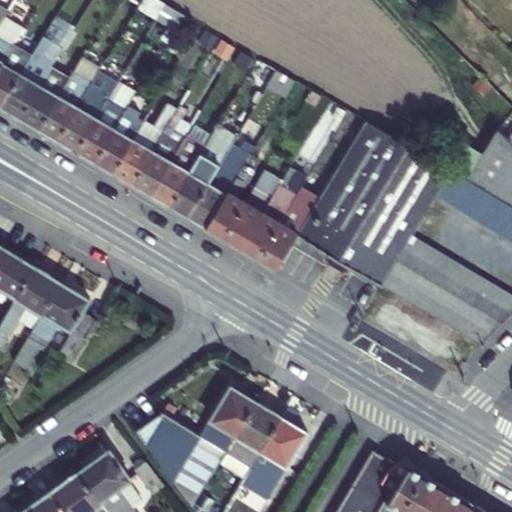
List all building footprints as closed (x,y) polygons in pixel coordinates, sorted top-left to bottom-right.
[(183,14),(164,3),(154,18),(174,30),(183,14)] [(0,23),(4,17),(8,10),(0,5),(0,23)] [(4,17),(0,23),(0,64),(13,43),(23,28),(4,17)] [(32,54),(0,105),(19,117),(50,66),(54,60),(45,55),(51,42),(42,37),(32,54)] [(13,43),(0,64),(0,105),(32,54),(13,43)] [(265,86),(275,70),(255,58),(246,74),(265,86)] [(50,66),(19,117),(39,129),(69,77),(50,66)] [(265,86),(284,97),(294,81),(275,70),(265,86)] [(69,77),(39,129),(57,140),(87,88),(92,82),(73,71),(69,77)] [(87,88),(57,140),(75,150),(107,98),(117,81),(108,76),(101,87),(97,94),(87,88)] [(97,94),(101,87),(92,82),(87,88),(97,94)] [(321,96),(310,91),(304,101),(315,106),(321,96)] [(126,109),(107,98),(75,150),(94,162),(126,109)] [(179,103),(170,98),(166,104),(161,102),(151,119),(164,128),(179,103)] [(164,128),(131,183),(151,195),(186,134),(187,133),(176,127),(181,117),(187,108),(179,103),(164,128)] [(126,109),(94,162),(113,172),(144,119),(136,115),(139,112),(128,105),(126,109)] [(363,123),(346,113),(336,130),(353,139),(363,123)] [(144,119),(113,172),(131,183),(164,128),(151,119),(146,117),(144,119)] [(192,124),(181,117),(176,127),(187,133),(192,124)] [(450,170),(365,120),(363,123),(353,139),(348,149),(336,168),(314,204),(297,233),(328,252),(326,255),(328,256),(327,258),(330,260),(328,262),(341,270),(343,267),(346,269),(347,266),(350,268),(351,266),(382,284),(411,235),(436,194),(450,170)] [(213,131),(231,142),(236,136),(217,124),(213,131)] [(511,131),(511,132),(506,137),(497,127),(466,179),(511,206),(511,131)] [(204,145),(169,205),(188,216),(221,159),(231,142),(213,131),(204,145)] [(186,134),(151,195),(169,205),(204,145),(186,134)] [(232,165),(246,141),(236,135),(236,136),(231,142),(221,159),(232,165)] [(246,141),(232,165),(221,159),(188,216),(206,227),(244,164),(255,146),(246,141)] [(336,168),(348,149),(341,144),(329,163),(336,168)] [(290,166),(271,156),(261,174),(224,237),(240,247),(290,166)] [(261,174),(244,164),(206,227),(224,237),(261,174)] [(290,166),(240,247),(258,258),(297,194),(287,189),(297,170),(290,166)] [(511,206),(466,179),(450,170),(436,194),(511,239),(511,206)] [(314,204),(297,194),(258,258),(276,268),(297,233),(314,204)] [(511,294),(411,235),(382,284),(480,342),(511,311),(511,294)] [(4,247),(0,253),(0,289),(16,300),(36,267),(4,247)] [(62,282),(36,267),(16,300),(0,326),(0,349),(17,321),(25,308),(41,317),(62,282)] [(83,313),(91,300),(62,282),(41,317),(33,330),(13,363),(29,373),(58,325),(71,333),(58,354),(72,363),(97,321),(83,313)] [(41,317),(25,308),(17,321),(33,330),(41,317)] [(162,412),(137,430),(192,506),(229,446),(235,435),(257,401),(231,385),(200,435),(162,412)] [(282,417),(257,401),(235,435),(229,446),(254,462),(261,451),(282,417)] [(267,498),(307,432),(282,417),(261,451),(254,462),(248,471),(242,482),(267,498)] [(132,479),(111,448),(79,471),(107,511),(130,511),(116,491),(132,479)] [(398,464),(373,449),(334,511),(382,511),(404,474),(395,469),(398,464)] [(163,487),(145,462),(134,470),(152,495),(163,487)] [(467,511),(472,504),(410,465),(404,474),(382,511),(467,511)] [(107,511),(79,471),(52,490),(68,511),(107,511)] [(30,506),(34,511),(68,511),(52,490),(30,506)]
